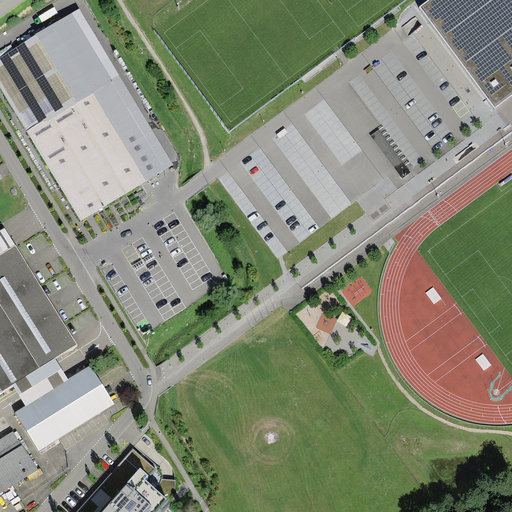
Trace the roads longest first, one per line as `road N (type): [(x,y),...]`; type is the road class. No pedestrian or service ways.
road 1 (residential): [(0,139),(146,386),(43,511)]
road 2 (track): [(206,511),(142,400)]
